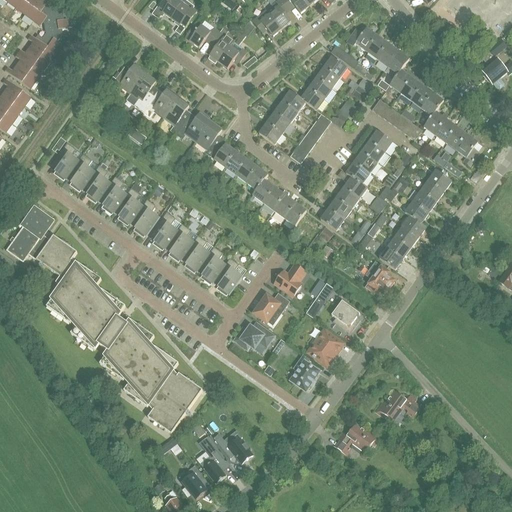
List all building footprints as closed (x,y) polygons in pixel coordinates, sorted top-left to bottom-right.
[(8,0),(6,3),(15,10),(22,0),(8,0)] [(22,0),(15,10),(24,16),(36,0),(22,0)] [(34,23),(48,3),(49,0),(36,0),(24,16),(34,23)] [(162,1),(152,15),(158,20),(163,14),(171,20),(182,6),(185,1),(182,0),(165,0),(164,3),(162,1)] [(237,6),(228,0),(227,0),(224,4),(233,11),(237,6)] [(282,31),(292,23),(284,13),(288,10),(279,0),(266,11),(282,31)] [(301,16),(310,8),(303,0),(279,0),(288,10),(292,6),(301,16)] [(303,0),(310,8),(319,0),(318,0),(303,0)] [(182,6),(171,20),(179,26),(175,32),(180,36),(197,13),(193,10),(194,8),(185,1),(182,6)] [(61,11),(48,3),(34,23),(40,27),(43,24),(44,25),(44,28),(50,27),(50,31),(62,30),(68,29),(67,21),(63,21),(61,11)] [(274,38),(282,31),(266,11),(252,23),(260,32),(265,28),(274,38)] [(199,50),(204,42),(206,39),(212,44),(220,33),(214,29),(210,34),(200,27),(198,29),(194,26),(185,39),(189,42),(199,50)] [(37,36),(35,40),(56,54),(62,46),(57,43),(62,36),(62,30),(50,31),(50,27),(44,28),(45,35),(42,39),(37,36)] [(219,64),(230,49),(234,44),(235,42),(226,35),(230,31),(225,27),(220,34),(220,33),(212,44),(217,47),(208,60),(215,65),(217,63),(219,64)] [(507,43),(511,37),(511,28),(503,39),(507,43)] [(354,49),(356,46),(367,54),(378,38),(367,30),(363,36),(357,31),(347,45),(354,49)] [(56,54),(35,40),(31,36),(28,40),(33,43),(30,47),(50,62),(56,54)] [(389,46),(378,38),(367,54),(377,61),(389,46)] [(488,51),(494,59),(507,49),(500,41),(488,51)] [(234,44),(230,49),(219,64),(228,71),(235,60),(240,64),(247,54),(243,50),(234,44)] [(399,53),(389,46),(377,61),(388,69),(399,53)] [(20,51),(18,54),(44,71),(50,62),(30,47),(25,54),(20,51)] [(388,69),(398,77),(402,72),(410,61),(399,53),(388,69)] [(20,61),(16,67),(37,81),(44,71),(18,54),(15,58),(20,61)] [(354,70),(358,65),(358,64),(346,55),(341,61),(354,70)] [(332,58),(324,69),(340,80),(348,69),(332,58)] [(497,59),(488,67),(482,71),(493,86),(508,74),(509,76),(511,73),(511,63),(504,69),(497,59)] [(368,72),(358,65),(354,70),(364,78),(368,72)] [(119,87),(130,95),(145,75),(134,67),(132,70),(126,66),(116,80),(113,78),(107,87),(115,93),(119,87)] [(30,91),(37,81),(16,67),(12,72),(7,69),(5,72),(30,91)] [(332,90),(340,80),(324,69),(317,79),(332,90)] [(408,76),(402,72),(398,77),(390,88),(401,95),(415,76),(411,73),(408,76)] [(156,83),(145,75),(130,95),(127,99),(135,106),(133,108),(142,114),(148,105),(153,99),(147,95),(154,87),(156,83)] [(411,103),(423,87),(425,84),(415,76),(401,95),(411,103)] [(317,79),(309,90),(324,101),(332,90),(317,79)] [(8,88),(4,93),(25,107),(31,99),(6,80),(3,84),(8,88)] [(317,112),(324,101),(309,90),(305,87),(304,89),(307,92),(301,101),(306,104),(317,112)] [(355,91),(364,97),(367,93),(359,87),(355,91)] [(434,95),(423,87),(411,103),(422,111),(434,95)] [(154,112),(163,119),(178,99),(167,91),(164,94),(158,103),(153,99),(148,105),(142,114),(148,119),(154,112)] [(352,96),(360,102),(364,97),(355,91),(352,96)] [(25,107),(4,93),(0,98),(0,103),(18,117),(25,107)] [(298,114),(306,104),(301,101),(290,93),(283,103),(298,114)] [(444,103),(434,95),(422,111),(433,118),(436,114),(444,103)] [(267,119),(277,106),(264,97),(255,110),(267,119)] [(189,107),(178,99),(163,119),(174,127),(170,132),(176,136),(177,134),(185,123),(180,119),(186,111),(189,107)] [(372,111),(379,116),(387,105),(380,100),(372,111)] [(0,117),(12,126),(18,117),(0,103),(0,117)] [(298,114),(283,103),(275,114),(290,125),(298,114)] [(392,109),(387,105),(379,116),(384,120),(392,109)] [(339,112),(348,119),(352,113),(343,106),(339,112)] [(397,113),(392,109),(384,120),(389,123),(397,113)] [(389,123),(395,127),(402,117),(397,113),(389,123)] [(283,135),(290,125),(275,114),(267,124),(283,135)] [(436,114),(433,118),(425,129),(435,136),(446,121),(449,118),(444,114),(441,118),(436,114)] [(186,136),(196,143),(211,123),(200,115),(197,119),(191,127),(185,123),(177,134),(182,138),(181,140),(183,141),(186,136)] [(321,115),(317,121),(328,128),(332,123),(330,121),(321,115)] [(12,126),(0,117),(0,131),(5,135),(12,126)] [(400,131),(408,121),(402,117),(395,127),(400,131)] [(314,126),(324,134),(328,128),(317,121),(314,126)] [(413,125),(408,121),(400,131),(405,135),(413,125)] [(457,129),(446,121),(435,136),(445,144),(457,129)] [(211,123),(196,143),(207,152),(205,154),(210,158),(211,159),(218,148),(219,147),(214,143),(218,137),(220,135),(222,131),(211,123)] [(28,124),(25,128),(31,133),(34,129),(28,124)] [(275,146),(283,135),(267,124),(260,135),(275,146)] [(417,127),(413,125),(405,135),(409,138),(417,127)] [(320,139),(324,134),(314,126),(310,131),(320,139)] [(422,132),(417,127),(409,138),(415,142),(422,132)] [(457,129),(445,144),(456,152),(468,137),(457,129)] [(130,135),(129,136),(143,146),(144,145),(147,140),(133,130),(130,135)] [(306,136),(317,144),(320,139),(310,131),(306,136)] [(385,154),(393,143),(377,132),(369,143),(385,154)] [(313,149),(317,144),(306,136),(302,142),(313,149)] [(478,144),(468,137),(456,152),(467,160),(464,163),(470,168),(480,155),(474,151),(478,144)] [(61,139),(52,151),(54,152),(56,153),(57,151),(60,152),(67,143),(61,139)] [(95,141),(92,146),(97,150),(100,145),(95,141)] [(302,142),(298,147),(309,155),(313,149),(302,142)] [(369,143),(361,154),(377,165),(385,154),(369,143)] [(58,171),(57,172),(58,172),(61,174),(58,178),(64,182),(65,180),(67,181),(69,178),(79,163),(72,158),(77,151),(68,145),(52,167),(53,167),(58,171)] [(221,150),(218,148),(211,159),(209,161),(210,162),(212,159),(225,169),(237,153),(226,145),(221,150)] [(305,160),(309,155),(298,147),(294,152),(305,160)] [(305,160),(294,152),(290,158),(301,165),(305,160)] [(247,161),(237,153),(225,169),(227,170),(235,176),(247,161)] [(361,154),(354,164),(370,176),(377,165),(361,154)] [(400,160),(398,163),(400,165),(405,169),(412,158),(407,154),(402,162),(400,160)] [(77,185),(74,189),(80,193),(81,191),(83,192),(85,190),(95,175),(95,174),(88,169),(93,162),(84,156),(79,163),(69,178),(74,182),(74,183),(74,184),(74,183),(77,185)] [(433,161),(443,168),(447,163),(437,156),(433,161)] [(258,169),(247,161),(235,176),(246,184),(258,169)] [(461,174),(447,163),(443,168),(458,179),(461,174)] [(346,174),(352,178),(362,186),(370,176),(354,164),(346,174)] [(111,186),(111,185),(104,180),(109,174),(100,167),(95,174),(95,175),(85,190),(90,194),(90,195),(90,194),(93,196),(90,200),(96,205),(97,203),(99,204),(101,201),(111,186)] [(268,176),(258,169),(246,184),(256,192),(264,181),(268,176)] [(435,173),(429,182),(444,193),(452,183),(436,171),(435,173)] [(476,185),(478,182),(482,176),(477,172),(470,181),(476,185)] [(389,175),(386,180),(393,184),(396,180),(389,175)] [(106,205),(106,206),(109,207),(106,211),(112,216),(113,214),(115,215),(117,212),(127,197),(120,192),(125,185),(121,182),(123,180),(120,177),(118,180),(116,179),(111,185),(111,186),(101,201),(106,205)] [(344,189),(360,200),(368,190),(362,186),(352,178),(344,189)] [(255,199),(263,205),(275,189),(264,181),(256,192),(253,197),(255,199)] [(436,204),(444,193),(429,182),(421,193),(436,204)] [(399,183),(394,189),(399,192),(399,191),(402,194),(406,189),(399,183)] [(164,192),(158,188),(153,194),(160,199),(164,192)] [(382,200),(385,202),(386,199),(392,192),(387,188),(379,198),(382,200)] [(263,205),(264,205),(259,212),(261,213),(266,207),(274,212),(285,196),(275,189),(263,205)] [(344,189),(337,199),(352,211),(360,200),(344,189)] [(398,193),(399,192),(394,189),(392,192),(386,199),(391,203),(399,194),(398,193)] [(136,203),(140,197),(141,196),(132,190),(127,197),(117,212),(122,216),(122,217),(122,218),(122,217),(125,219),(122,223),(128,227),(129,225),(131,226),(133,224),(143,208),(136,203)] [(436,204),(421,193),(413,203),(429,215),(436,204)] [(284,220),(296,204),(285,196),(274,212),(274,213),(272,216),(274,218),(276,214),(284,220)] [(337,199),(329,210),(345,221),(352,211),(337,199)] [(145,236),(147,237),(159,220),(152,214),(157,208),(148,201),(143,208),(133,224),(138,228),(138,229),(138,228),(141,230),(138,234),(144,238),(145,236)] [(383,209),(373,202),(369,208),(379,215),(381,212),(382,210),(383,209)] [(421,225),(429,215),(413,203),(405,214),(406,214),(411,218),(421,225)] [(190,214),(194,206),(189,204),(185,212),(190,214)] [(307,212),(296,204),(284,220),(295,228),(307,212)] [(195,219),(199,214),(194,210),(190,215),(195,219)] [(345,221),(329,210),(321,221),(336,232),(345,221)] [(126,308),(119,303),(117,305),(107,298),(109,296),(102,291),(101,293),(96,288),(102,281),(95,276),(93,278),(83,271),(85,269),(78,264),(76,266),(72,261),(78,254),(71,249),(69,251),(59,244),(61,242),(54,237),(51,242),(43,236),(55,220),(54,220),(53,222),(36,211),(14,242),(7,252),(24,264),(29,256),(34,259),(61,279),(57,284),(62,287),(47,308),(54,313),(55,310),(65,318),(64,320),(71,325),(72,322),(76,327),(71,335),(78,340),(79,337),(90,344),(88,347),(95,352),(99,345),(109,352),(100,365),(107,370),(108,368),(118,375),(117,377),(124,382),(125,380),(129,384),(124,392),(131,397),(132,395),(143,402),(141,404),(148,409),(149,407),(154,411),(148,419),(155,424),(157,422),(167,429),(165,431),(172,436),(187,414),(203,392),(196,387),(195,389),(185,382),(186,380),(179,375),(178,377),(173,372),(179,365),(172,360),(170,362),(160,355),(162,353),(155,348),(154,350),(149,346),(155,338),(148,333),(146,335),(136,328),(138,326),(131,321),(128,326),(123,323),(118,319),(126,308)] [(160,243),(157,248),(163,252),(164,250),(166,251),(168,248),(178,233),(171,228),(176,220),(167,214),(151,237),(157,241),(156,242),(157,242),(160,243)] [(406,224),(403,228),(418,240),(426,229),(421,225),(411,218),(406,214),(401,221),(406,224)] [(201,223),(206,227),(210,222),(204,218),(201,223)] [(206,227),(205,228),(210,232),(215,225),(210,222),(206,227)] [(173,252),(172,253),(173,254),(173,253),(176,255),(173,259),(179,263),(180,261),(182,262),(184,260),(194,244),(187,239),(191,232),(182,226),(178,233),(168,248),(173,252)] [(418,240),(403,228),(395,239),(411,250),(418,240)] [(189,264),(188,265),(189,265),(192,266),(189,270),(195,275),(196,273),(198,274),(199,271),(210,256),(210,255),(203,250),(207,244),(198,237),(194,244),(184,260),(189,264)] [(403,261),(411,250),(395,239),(388,249),(403,261)] [(462,245),(463,254),(471,253),(470,245),(462,245)] [(321,255),(325,258),(331,250),(326,247),(321,255)] [(210,256),(199,271),(205,275),(204,276),(205,276),(208,277),(205,282),(211,286),(212,284),(214,285),(215,282),(226,267),(219,262),(223,255),(214,249),(210,255),(210,256)] [(362,249),(359,253),(365,257),(368,253),(362,249)] [(403,261),(388,249),(380,260),(395,272),(403,261)] [(255,261),(258,257),(259,254),(254,251),(250,258),(255,261)] [(226,267),(215,282),(221,286),(220,287),(221,288),(221,287),(224,289),(221,293),(227,297),(228,295),(230,296),(242,278),(235,273),(239,266),(230,260),(226,267)] [(391,288),(396,281),(392,278),(391,279),(388,277),(390,274),(382,268),(381,268),(376,264),(370,273),(372,274),(391,288)] [(511,264),(499,284),(511,292),(511,264)] [(284,274),(276,285),(294,298),(302,286),(299,284),(306,274),(296,267),(289,277),(284,274)] [(10,269),(5,276),(13,281),(18,274),(10,269)] [(383,299),(391,288),(372,274),(369,278),(372,281),(366,289),(375,295),(377,292),(380,295),(379,296),(383,299)] [(322,292),(327,286),(320,281),(316,287),(322,292)] [(313,320),(333,290),(327,285),(327,286),(322,292),(307,315),(313,320)] [(267,297),(262,304),(254,316),(267,325),(268,324),(273,328),(290,303),(278,295),(274,302),(267,297)] [(507,308),(497,301),(494,305),(504,312),(507,308)] [(343,303),(333,316),(332,317),(336,320),(333,323),(345,332),(348,328),(353,332),(361,322),(357,319),(359,316),(360,316),(343,303)] [(247,351),(250,347),(255,351),(260,343),(267,348),(274,338),(257,325),(254,330),(251,328),(247,333),(244,330),(235,342),(247,351)] [(327,368),(333,359),(343,345),(326,332),(309,355),(314,358),(313,359),(315,361),(316,360),(327,368)] [(281,341),(272,355),(276,358),(286,344),(281,341)] [(317,381),(315,379),(320,373),(307,364),(310,361),(304,357),(295,370),(298,372),(291,382),(306,392),(310,386),(313,388),(317,381)] [(269,367),(264,374),(271,378),(276,371),(269,367)] [(394,422),(394,423),(404,408),(409,412),(406,415),(413,420),(421,408),(415,403),(417,401),(410,396),(407,401),(399,396),(398,398),(393,394),(386,404),(384,403),(376,413),(392,425),(394,422)] [(336,449),(347,457),(352,450),(349,448),(352,444),(366,454),(372,446),(375,448),(381,439),(370,432),(369,434),(357,426),(348,437),(343,434),(339,441),(341,442),(336,449)] [(210,437),(214,434),(209,428),(205,431),(210,437)] [(202,430),(196,434),(200,438),(205,434),(202,430)] [(242,466),(253,457),(249,452),(251,450),(246,444),(245,446),(241,441),(240,440),(236,443),(233,439),(227,444),(225,442),(220,435),(214,440),(231,461),(236,457),(242,466)] [(171,451),(177,446),(178,445),(174,439),(160,450),(164,456),(171,451)] [(227,464),(227,463),(207,439),(199,445),(210,459),(201,466),(204,471),(204,472),(205,471),(216,485),(215,486),(216,486),(221,482),(221,483),(223,482),(222,481),(227,477),(226,477),(223,474),(220,469),(227,464)] [(204,489),(201,485),(206,481),(196,467),(186,475),(190,479),(183,484),(197,501),(207,493),(204,489)] [(155,489),(160,496),(166,492),(161,485),(155,489)] [(168,498),(165,500),(170,506),(167,508),(170,511),(186,511),(178,500),(175,502),(169,494),(167,496),(168,498)]
